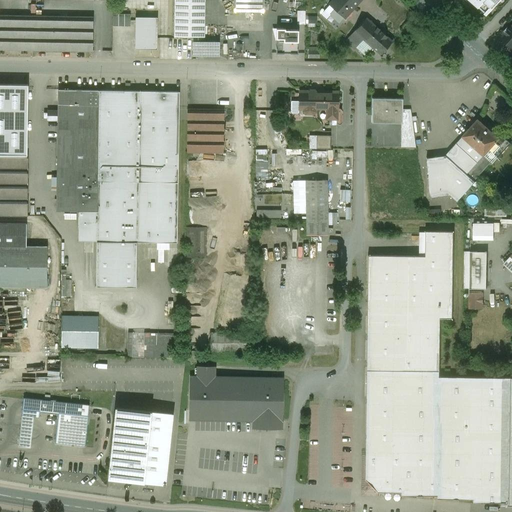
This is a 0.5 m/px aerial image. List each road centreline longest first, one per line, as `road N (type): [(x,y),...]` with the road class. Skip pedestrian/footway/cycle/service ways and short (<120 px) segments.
road 1 (residential): [(286,511),(300,389),(335,381),(343,369),(346,248),(358,232),(359,71)]
road 2 (residential): [(0,66),(359,71)]
road 3 (residential): [(359,71),(458,69),(476,46)]
